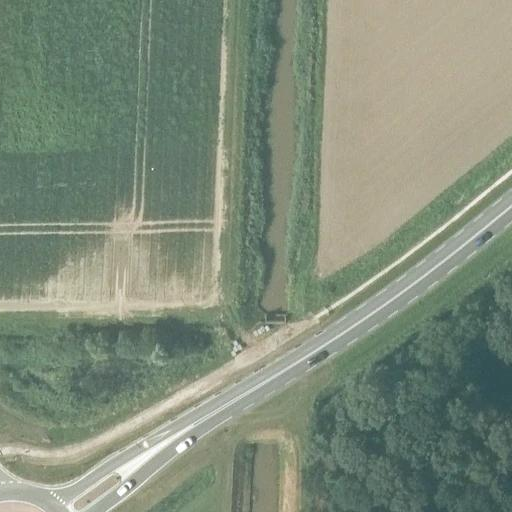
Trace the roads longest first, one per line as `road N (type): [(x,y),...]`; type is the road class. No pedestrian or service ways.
road 1 (primary): [(193,425),(378,309),(511,204)]
road 2 (primary): [(193,425),(179,424),(72,492),(43,501)]
road 3 (track): [(272,377),(300,429),(298,511)]
road 4 (primary): [(96,511),(193,425)]
